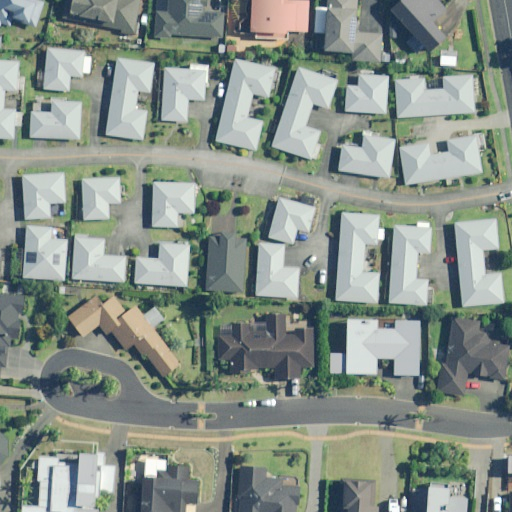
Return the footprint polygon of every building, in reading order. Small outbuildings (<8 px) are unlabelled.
[(42,1),(40,0),(0,0),(0,27),(8,30),(12,17),(34,25),(42,1)] [(128,7),(104,0),(58,0),(51,26),(117,46),(128,7)] [(210,17),(197,16),(197,0),(150,0),(150,12),(142,11),(139,49),(207,55),(210,17)] [(237,0),(237,41),(248,42),(272,43),(294,43),(294,8),(272,8),(272,0),(237,0)] [(356,0),(325,0),(322,50),(351,52),(351,59),(378,61),(380,34),(357,33),(358,20),(355,20),(356,0)] [(447,9),(439,0),(397,0),(387,9),(426,52),(443,37),(430,23),(447,9)] [(53,101),(54,86),(70,87),(71,61),(56,61),(56,60),(30,58),(27,99),(53,101)] [(132,120),(123,119),(127,99),(135,101),(140,72),(122,69),(102,66),(89,144),(119,149),(128,150),(132,120)] [(224,156),(224,155),(239,160),(248,133),(232,128),(238,103),(255,107),(261,78),(228,73),(218,71),(198,149),(224,156)] [(290,136),(299,113),(311,118),(322,90),(309,85),(310,85),(284,75),(254,155),(280,164),(280,163),(299,169),(307,141),(290,136)] [(190,79),(176,79),(149,77),(145,131),(173,133),(174,109),(190,109),(190,79)] [(373,84),(343,83),(342,96),(331,95),(329,122),(369,125),(370,112),(372,112),(373,84)] [(428,98),(408,99),(408,88),(380,88),(380,128),(409,128),(409,127),(432,125),(465,123),(462,83),(427,86),(428,98)] [(37,119),(13,118),(11,150),(36,151),(36,149),(65,152),(69,112),(38,109),(37,119)] [(346,138),(345,156),(327,154),(325,181),(343,183),(343,185),(378,187),(380,140),(346,138)] [(412,150),(383,153),(389,196),(418,192),(417,189),(435,187),(435,189),(469,186),(464,145),(431,148),(433,161),(414,163),(412,150)] [(27,181),(7,182),(8,230),(36,229),(36,215),(50,215),(50,180),(27,181)] [(92,187),(66,188),(67,230),(94,229),(93,214),(108,213),(106,186),(92,187)] [(183,192),(169,192),(138,190),(136,237),(167,238),(168,223),(182,223),(183,192)] [(291,213),(289,212),(283,210),(264,205),(252,246),(280,253),(284,239),(292,242),(301,216),(291,213)] [(325,229),(324,229),(319,299),(319,311),(361,314),(363,284),(348,283),(351,253),(362,254),(364,224),(325,222),(325,229)] [(483,282),(472,282),(471,260),(484,259),(482,228),(469,228),(437,229),(442,319),(474,318),(474,314),(485,314),(483,282)] [(53,247),(37,246),(38,236),(10,234),(7,288),(29,289),(29,290),(51,291),(53,247)] [(371,312),(382,312),(412,315),(414,289),(400,288),(402,260),(415,261),(417,237),(392,235),(392,236),(376,234),(371,312)] [(232,247),(193,244),(189,301),(228,304),(232,247)] [(90,247),(58,246),(57,289),(111,291),(111,264),(89,264),(90,247)] [(175,271),(176,255),(147,251),(145,268),(120,267),(118,294),(173,298),(175,271)] [(284,275),(269,274),(270,253),(242,252),(240,304),(249,305),(282,307),(284,275)] [(136,348),(159,379),(180,364),(136,306),(128,312),(113,295),(102,304),(94,294),(67,317),(83,336),(95,326),(105,337),(111,332),(126,354),(136,348)] [(11,305),(0,303),(0,363),(4,364),(11,305)] [(297,336),(281,336),(281,344),(277,344),(278,325),(253,324),(253,344),(240,343),(241,333),(220,332),(219,343),(204,343),(204,368),(219,368),(218,387),(239,387),(239,369),(251,369),(251,390),(275,391),(276,370),(282,370),(282,380),(298,380),(298,370),(299,370),(299,345),(297,345),(297,336)] [(449,406),(453,386),(488,392),(495,352),(461,346),(465,329),(436,324),(421,401),(449,406)] [(363,368),(378,369),(377,386),(404,387),(407,329),(380,328),(379,339),(364,338),(364,328),(331,327),(328,384),(362,385),(363,368)] [(115,463),(103,462),(104,450),(80,449),(79,455),(35,455),(36,502),(17,502),(17,511),(94,511),(94,496),(100,494),(111,493),(115,463)] [(113,511),(179,511),(182,489),(172,488),(173,477),(126,473),(124,496),(114,495),(113,511)] [(280,511),(281,487),(251,484),(252,477),(221,474),(218,511),(280,511)] [(373,511),(376,476),(339,474),(337,511),(373,511)] [(455,511),(456,507),(448,507),(449,494),(407,491),(405,511),(455,511)] [(511,511),(511,495),(493,495),(492,511),(511,511)]
